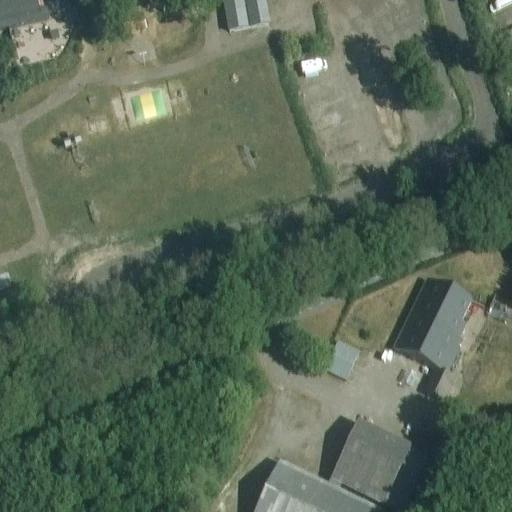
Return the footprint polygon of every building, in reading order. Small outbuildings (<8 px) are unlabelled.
[(0,0),(0,34),(41,24),(35,3),(43,1),(42,0),(0,0)] [(221,0),(228,36),(270,28),(264,0),(221,0)] [(125,38),(147,33),(142,15),(121,21),(125,38)] [(0,56),(4,69),(19,65),(15,52),(0,56)] [(470,303),(426,282),(394,349),(434,369),(423,393),(444,403),(455,380),(445,375),(461,340),(458,339),(464,326),(460,324),(470,303)] [(374,511),(281,466),(258,511),(374,511)]
